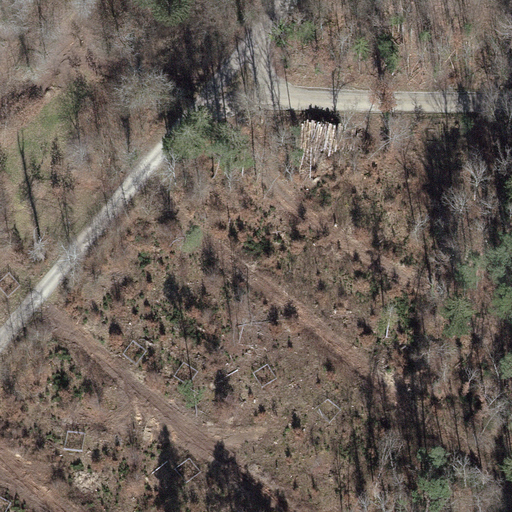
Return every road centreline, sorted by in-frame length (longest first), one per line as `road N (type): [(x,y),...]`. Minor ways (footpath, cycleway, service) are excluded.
road 1 (track): [(0,350),(299,0)]
road 2 (track): [(218,95),(511,95)]
